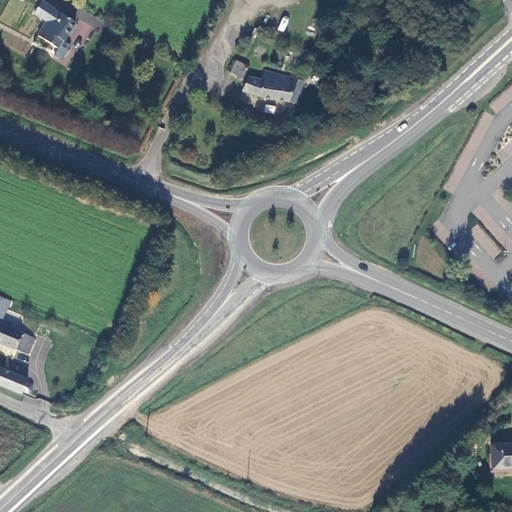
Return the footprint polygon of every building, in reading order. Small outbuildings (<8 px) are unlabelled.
[(73,25),(40,4),(32,16),(45,24),(37,38),(57,51),(73,25)] [(238,61),(231,73),(243,79),(249,67),(238,61)] [(298,80),(266,71),(263,79),(251,77),(245,92),(263,98),(288,102),(298,80)] [(304,82),(298,80),(288,102),(296,104),(304,82)] [(264,111),(274,113),(276,106),(265,104),(264,111)] [(489,252),(494,257),(501,251),(495,246),(489,252)] [(0,344),(26,357),(34,341),(0,325),(0,344)] [(0,388),(20,398),(23,393),(26,393),(29,393),(31,390),(32,388),(32,386),(30,383),(28,382),(30,378),(22,375),(21,378),(0,369),(0,388)] [(511,444),(490,446),(492,472),(511,470),(511,444)]
